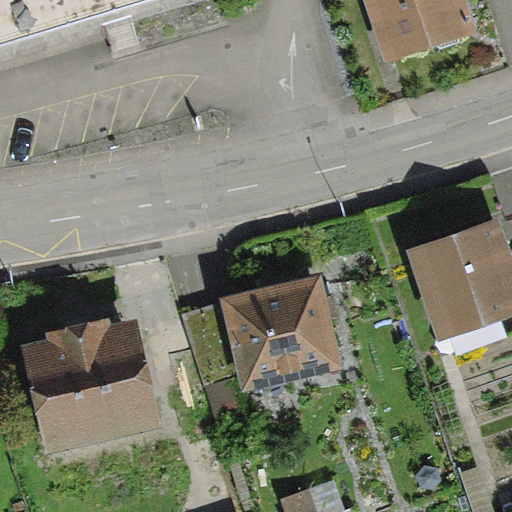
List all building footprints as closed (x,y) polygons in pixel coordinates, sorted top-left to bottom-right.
[(0,0),(0,52),(167,0),(0,0)] [(460,0),(374,0),(394,58),(471,33),(460,0)] [(511,246),(504,223),(418,254),(446,331),(511,306),(511,246)] [(324,279),(229,301),(247,381),(342,360),(324,279)] [(139,324),(29,349),(51,446),(161,421),(139,324)]
